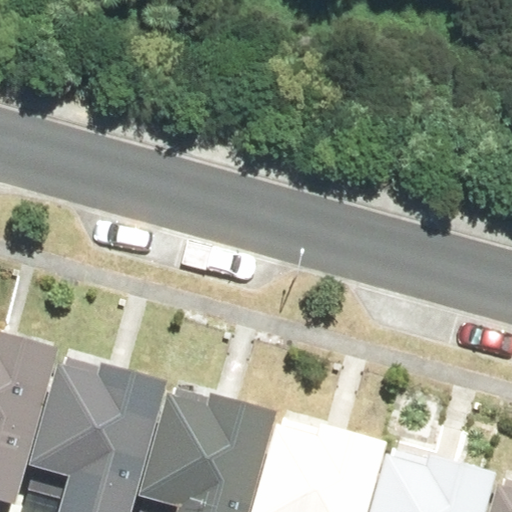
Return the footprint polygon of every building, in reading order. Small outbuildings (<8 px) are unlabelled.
[(0,511),(16,511),(18,505),(32,510),(45,465),(73,363),(77,350),(10,331),(6,344),(0,342),(0,511)] [(147,511),(153,495),(181,393),(184,380),(118,361),(115,374),(73,363),(45,465),(82,476),(71,511),(147,511)] [(268,511),(294,425),(298,412),(227,393),(223,406),(181,393),(153,495),(196,507),(194,511),(268,511)] [(380,511),(397,454),(400,440),(336,423),(332,436),(294,425),(268,511),(380,511)] [(502,511),(510,486),(511,478),(511,471),(445,453),(441,466),(397,454),(380,511),(502,511)] [(511,511),(511,486),(510,486),(502,511),(511,511)]
